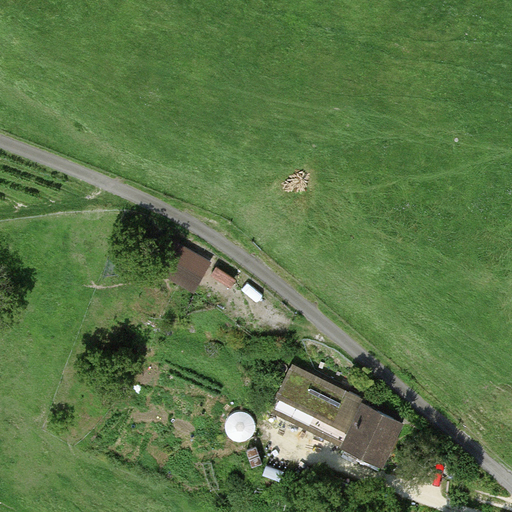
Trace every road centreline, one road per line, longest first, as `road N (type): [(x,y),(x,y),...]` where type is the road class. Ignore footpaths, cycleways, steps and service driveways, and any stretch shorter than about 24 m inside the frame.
road 1 (track): [(0,141),(123,192),(237,255),(511,484)]
road 2 (track): [(315,454),(467,511)]
